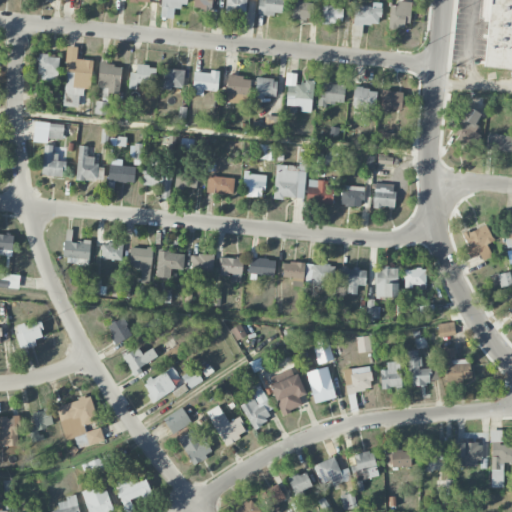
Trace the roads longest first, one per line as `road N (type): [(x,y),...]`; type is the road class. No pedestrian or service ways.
road 1 (residential): [(207,511),(117,399),(58,296),(20,163),(21,21)]
road 2 (residential): [(440,66),(0,18)]
road 3 (residential): [(436,221),(393,240),(0,203)]
road 4 (residential): [(511,361),(463,294),(433,206),(446,0)]
road 5 (residential): [(511,409),(326,433),(247,468),(184,511)]
